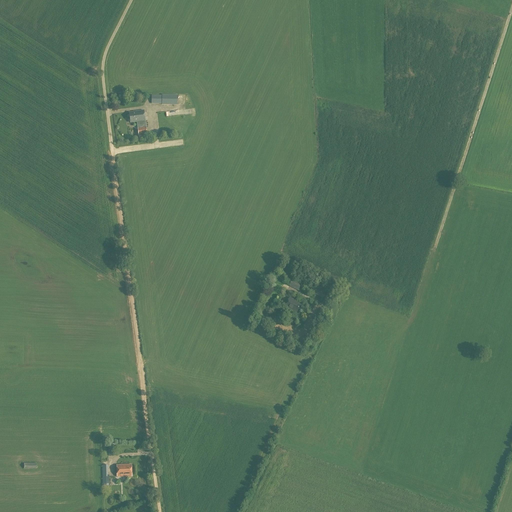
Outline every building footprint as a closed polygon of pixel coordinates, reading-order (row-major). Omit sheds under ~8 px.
[(177,105),(177,95),(162,95),(162,96),(151,95),(151,104),(161,104),(161,105),(177,105)] [(141,122),(145,121),(144,110),(136,111),(136,112),(129,113),(130,122),(137,121),(139,136),(147,135),(146,127),(142,127),(141,122)] [(298,291),(301,284),(292,280),(289,286),(298,291)] [(323,298),(326,291),(318,287),(315,294),(323,298)] [(297,312),(301,303),(289,298),(285,307),(297,312)] [(117,476),(132,476),(131,464),(117,464),(117,476)]
